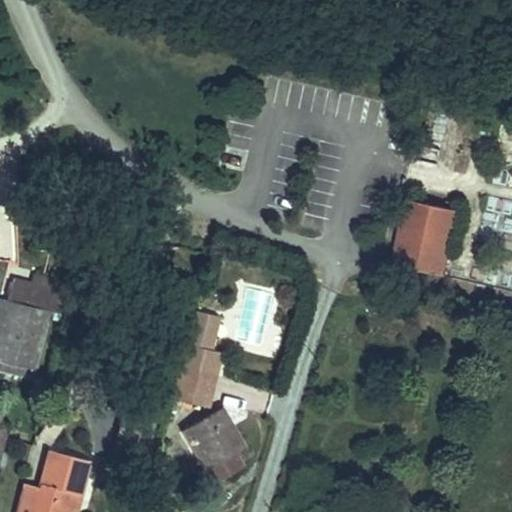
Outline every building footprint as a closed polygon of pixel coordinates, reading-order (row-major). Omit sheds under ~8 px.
[(396,256),(429,263),(434,240),(451,243),(459,211),(439,206),(433,211),(426,210),(426,203),(409,200),(396,256)] [(434,240),(429,263),(446,267),(451,243),(434,240)] [(7,256),(0,281),(0,341),(26,349),(47,266),(7,256)] [(184,300),(175,333),(197,339),(206,306),(184,300)] [(158,387),(193,397),(208,342),(197,339),(175,333),(173,333),(158,387)] [(172,415),(205,468),(234,450),(226,437),(234,432),(208,392),(172,415)] [(123,419),(114,449),(143,458),(153,428),(123,419)] [(14,470),(3,511),(7,511),(23,511),(26,503),(53,510),(61,480),(73,483),(81,450),(42,440),(34,474),(14,470)] [(26,503),(23,511),(64,511),(73,483),(61,480),(53,510),(26,503)]
